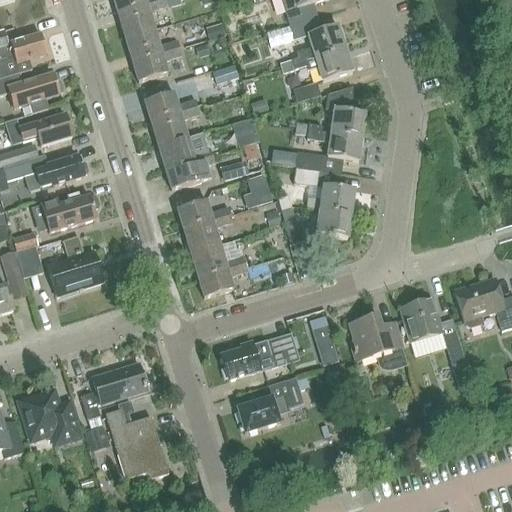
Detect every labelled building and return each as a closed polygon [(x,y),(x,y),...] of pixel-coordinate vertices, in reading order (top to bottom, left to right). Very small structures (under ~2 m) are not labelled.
[(111,0),(116,18),(164,3),(162,0),(111,0)] [(279,0),(288,29),(317,20),(313,5),(328,0),(279,0)] [(511,26),(511,0),(493,0),(501,30),(511,26)] [(116,18),(124,41),(153,32),(148,16),(166,10),(164,3),(116,18)] [(306,39),(309,50),(294,55),(296,60),(303,58),(305,64),(345,52),(337,27),(321,32),(317,20),(288,29),(292,43),(306,39)] [(153,32),(124,41),(131,64),(178,50),(176,44),(158,49),(153,32)] [(0,34),(0,83),(19,77),(31,74),(28,64),(46,59),(40,38),(7,48),(3,34),(0,34)] [(178,50),(131,64),(138,87),(167,78),(163,65),(181,59),(178,50)] [(291,62),(294,72),(306,69),(307,73),(316,70),(320,84),(352,75),(345,52),(305,64),(303,58),(296,60),(291,62)] [(279,66),(280,71),(282,76),(294,72),(291,62),(279,66)] [(0,83),(0,99),(8,97),(13,113),(29,108),(32,117),(47,113),(45,103),(58,99),(57,97),(61,96),(62,93),(60,85),(57,84),(54,85),(51,78),(22,87),(19,77),(0,83)] [(320,98),(315,86),(292,93),(297,105),(320,98)] [(351,89),(326,97),(325,111),(332,111),(329,135),(329,136),(361,141),(364,116),(347,113),(351,89)] [(143,106),(150,128),(198,113),(195,103),(176,109),(172,97),(143,106)] [(198,113),(150,128),(157,149),(186,140),(181,124),(199,118),(198,113)] [(18,132),(22,146),(38,141),(40,149),(70,141),(64,118),(18,132)] [(294,136),(306,138),(308,127),(295,126),(294,136)] [(306,141),(327,145),(326,160),(341,162),(357,164),(361,141),(329,136),(329,135),(320,134),(321,130),(308,127),(306,138),(306,141)] [(186,140),(157,149),(164,171),(211,157),(209,152),(192,158),(186,140)] [(33,148),(0,157),(0,170),(2,170),(37,159),(33,148)] [(297,155),(294,170),(318,174),(320,159),(297,155)] [(37,159),(2,170),(6,183),(34,175),(35,175),(39,189),(40,190),(51,187),(52,190),(82,181),(82,179),(85,178),(87,175),(85,168),(82,166),(78,167),(76,160),(47,169),(43,157),(37,159)] [(211,157),(164,171),(170,193),(211,181),(208,169),(214,167),(211,157)] [(294,170),(292,186),(316,189),(318,174),(294,170)] [(228,192),(233,212),(253,207),(248,188),(228,192)] [(319,203),(307,202),(305,211),(318,213),(349,217),(353,193),(337,191),(321,190),(319,203)] [(281,214),(290,211),(287,198),(277,201),(281,214)] [(98,209),(96,202),(93,200),(89,201),(89,200),(59,209),(57,204),(40,209),(49,238),(96,223),(93,214),(97,213),(98,209)] [(206,205),(176,214),(183,236),(231,221),(228,211),(209,217),(206,205)] [(294,223),(294,222),(290,211),(281,214),(285,226),(294,223)] [(318,213),(315,237),(346,241),(349,217),(318,213)] [(231,221),(183,236),(190,258),(219,249),(214,231),(232,226),(231,221)] [(283,226),(289,248),(301,244),(295,223),(294,223),(285,226),(283,226)] [(34,238),(13,245),(16,257),(33,251),(37,250),(34,238)] [(82,258),(76,240),(61,245),(67,263),(46,269),(56,299),(102,285),(92,254),(82,258)] [(219,249),(190,258),(197,280),(244,265),(243,260),(224,266),(219,249)] [(33,251),(16,257),(24,282),(41,276),(33,251)] [(13,255),(0,259),(0,261),(13,302),(26,298),(13,255)] [(244,265),(197,280),(204,302),(233,293),(229,280),(247,275),(244,265)] [(494,284),(454,296),(462,325),(463,324),(465,329),(469,332),(479,329),(482,324),(480,319),(494,315),(500,335),(511,331),(511,299),(500,303),(494,284)] [(0,317),(13,314),(5,289),(0,290),(0,317)] [(273,293),(243,303),(248,320),(278,310),(273,293)] [(445,354),(458,350),(450,323),(438,327),(431,303),(399,313),(409,346),(440,336),(445,354)] [(376,319),(348,327),(353,344),(349,346),(355,366),(374,361),(376,370),(378,371),(379,373),(381,374),(382,374),(384,375),(386,375),(399,371),(398,366),(404,364),(401,353),(393,326),(379,330),(376,319)] [(221,359),(228,384),(259,374),(284,367),(297,363),(289,338),(252,349),(251,346),(240,350),(241,353),(221,359)] [(144,387),(147,386),(143,372),(140,373),(138,367),(92,381),(97,399),(93,400),(92,396),(80,400),(87,423),(99,419),(96,409),(146,394),(144,387)] [(294,383),(268,391),(271,402),(237,412),(244,437),(279,426),(276,415),(302,407),(294,383)] [(31,442),(57,434),(61,446),(80,440),(71,411),(60,414),(53,394),(19,405),(31,442)] [(120,413),(105,418),(125,483),(145,476),(147,483),(168,477),(150,420),(131,426),(128,417),(121,419),(120,413)] [(0,451),(1,451),(4,461),(23,455),(14,427),(3,431),(0,422),(0,451)]
